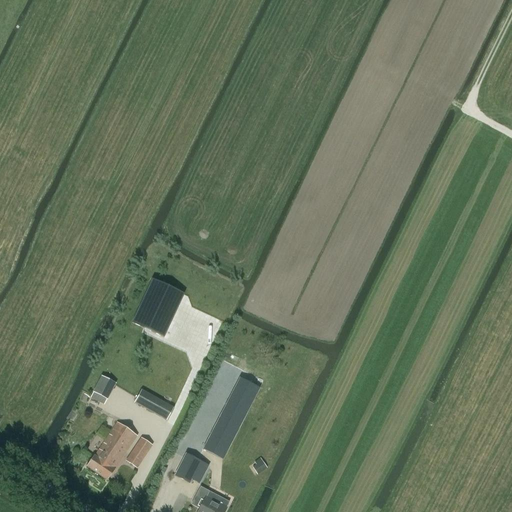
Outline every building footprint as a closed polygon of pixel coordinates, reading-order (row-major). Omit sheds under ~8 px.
[(152,280),(132,323),(163,338),(183,295),(152,280)] [(101,378),(94,391),(108,399),(115,386),(115,385),(101,378)] [(166,421),(173,408),(141,391),(134,403),(166,421)] [(222,460),(246,416),(226,405),(203,450),(222,460)] [(117,423),(99,450),(95,456),(93,455),(86,466),(93,471),(93,472),(96,474),(97,474),(107,481),(136,438),(135,436),(117,423)] [(137,468),(152,446),(141,439),(126,461),(137,468)] [(186,455),(174,476),(189,484),(200,462),(186,455)] [(256,465),(252,467),(257,475),(266,469),(261,461),(259,459),(254,462),(256,465)] [(225,509),(228,502),(199,487),(193,500),(202,504),(197,511),(223,511),(225,509)]
